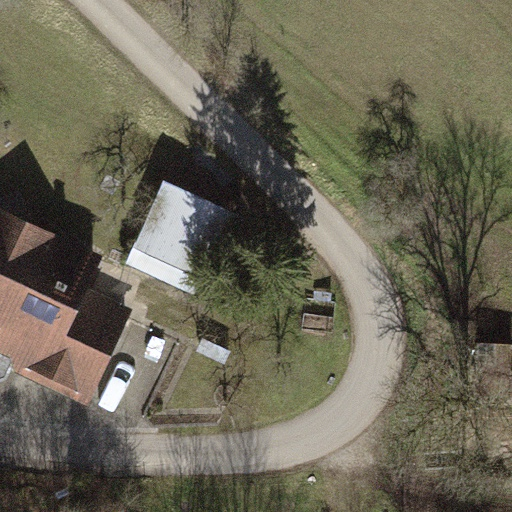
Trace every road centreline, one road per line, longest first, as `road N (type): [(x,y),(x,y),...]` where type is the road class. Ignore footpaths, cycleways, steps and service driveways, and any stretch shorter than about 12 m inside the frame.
road 1 (residential): [(0,434),(59,445),(221,450),(315,428),(373,389),(384,332),(357,266),(90,0)]
road 2 (track): [(511,498),(336,414)]
